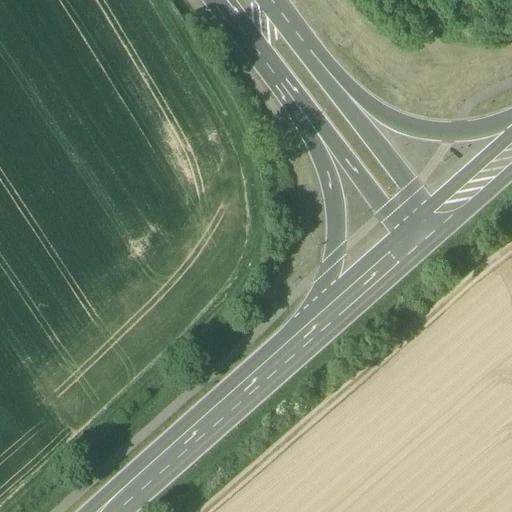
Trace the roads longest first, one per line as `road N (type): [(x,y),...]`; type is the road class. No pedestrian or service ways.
road 1 (track): [(210,511),(347,386),(511,252)]
road 2 (motorway): [(293,100),(329,178),(334,212),(320,292),(288,348)]
road 3 (tertiary): [(105,511),(288,348)]
road 4 (motorway): [(511,122),(454,131),(403,124),(359,99),(301,48)]
road 5 (motorway): [(439,215),(301,48)]
road 6 (motorway): [(293,100),(409,240)]
road 7 (tertiary): [(288,348),(409,240)]
road 8 (motorway): [(217,0),(293,100)]
